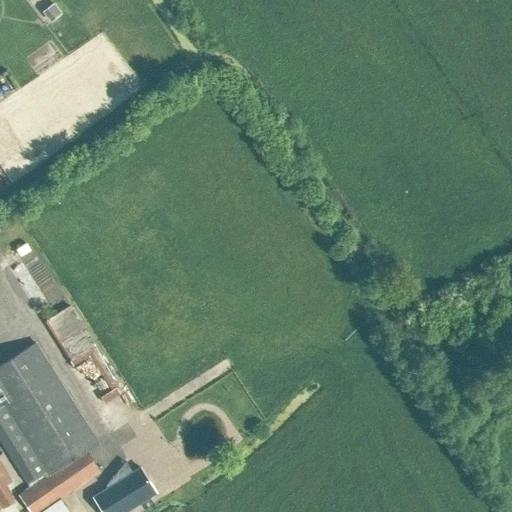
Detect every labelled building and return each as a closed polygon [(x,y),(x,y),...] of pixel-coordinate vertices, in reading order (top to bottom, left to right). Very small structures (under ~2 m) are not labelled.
[(52,3),(41,11),(49,21),(60,12),(52,3)] [(80,302),(57,311),(70,347),(94,338),(80,302)] [(0,442),(27,486),(16,494),(29,511),(39,511),(59,499),(99,471),(86,451),(98,443),(35,342),(0,364),(0,442)] [(107,488),(92,497),(101,511),(124,511),(132,507),(155,492),(145,475),(139,467),(132,472),(126,461),(105,485),(107,488)] [(11,481),(0,462),(0,508),(12,502),(12,496),(5,485),(11,481)]
